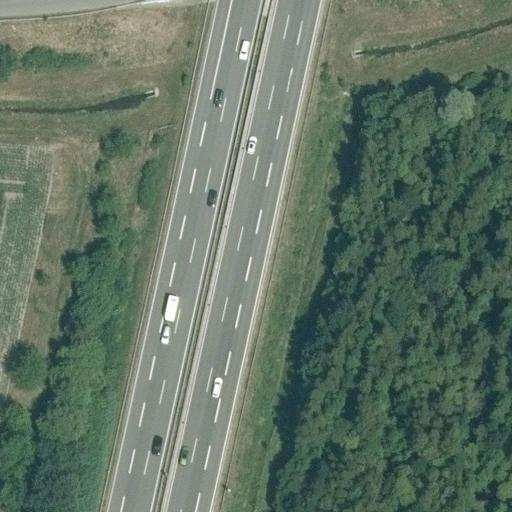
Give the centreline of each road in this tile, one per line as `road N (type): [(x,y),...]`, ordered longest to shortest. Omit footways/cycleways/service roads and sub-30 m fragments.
road 1 (motorway): [(180,511),(294,0)]
road 2 (motorway): [(247,0),(136,511)]
